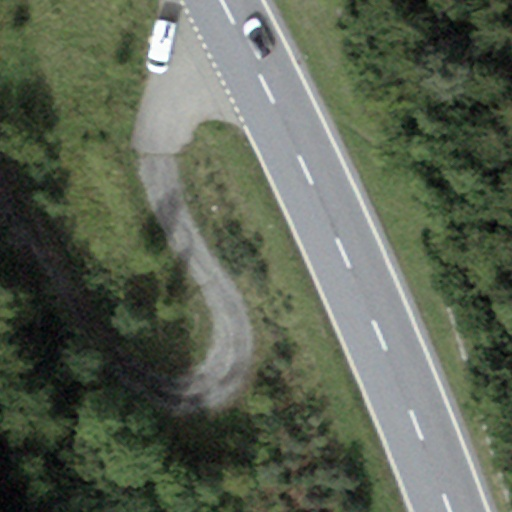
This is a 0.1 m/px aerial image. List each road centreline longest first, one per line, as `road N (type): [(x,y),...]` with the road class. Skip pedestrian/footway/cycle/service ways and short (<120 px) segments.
road 1 (primary): [(448,511),(316,191),(223,0)]
road 2 (track): [(83,332),(125,377),(168,395),(196,393),(233,358),(231,326),(160,166),(172,107),(243,37)]
road 3 (track): [(0,146),(83,332)]
